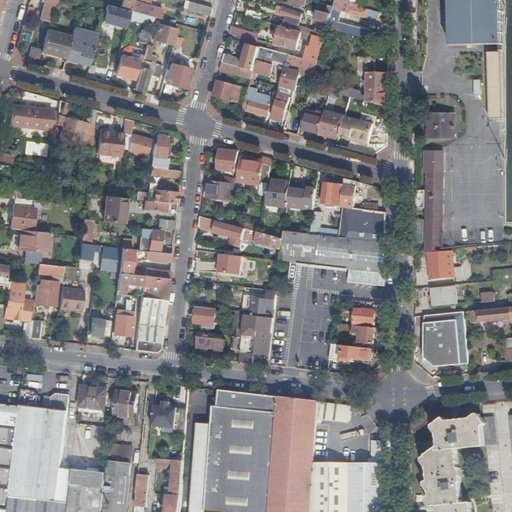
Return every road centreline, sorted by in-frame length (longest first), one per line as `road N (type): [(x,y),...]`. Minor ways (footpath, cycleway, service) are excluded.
road 1 (residential): [(198,123),(172,370)]
road 2 (residential): [(172,370),(400,396)]
road 3 (residential): [(401,176),(400,396)]
road 4 (residential): [(198,123),(401,176)]
road 5 (residential): [(0,69),(198,123)]
road 6 (residential): [(402,0),(401,176)]
road 7 (residential): [(0,350),(172,370)]
road 8 (residential): [(228,0),(198,123)]
